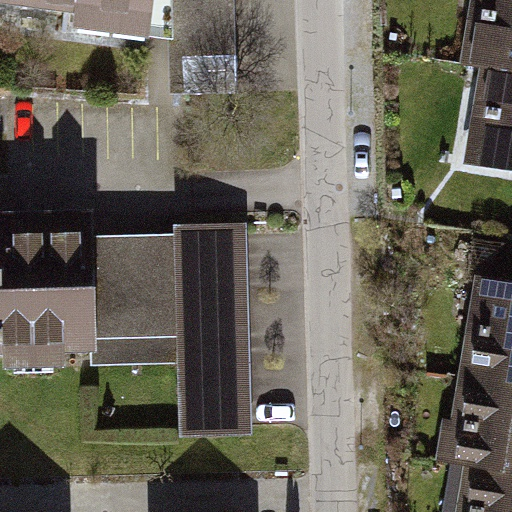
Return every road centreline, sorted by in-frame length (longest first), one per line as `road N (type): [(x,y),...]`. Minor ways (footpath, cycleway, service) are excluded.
road 1 (residential): [(321,0),(333,511)]
road 2 (unknown): [(324,511),(268,494),(0,493)]
road 3 (unknown): [(326,189),(23,216)]
